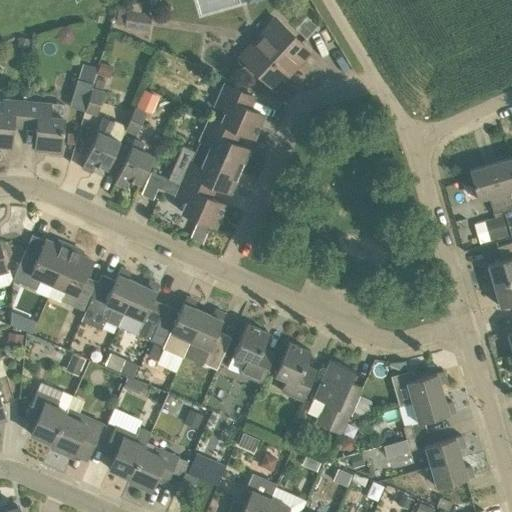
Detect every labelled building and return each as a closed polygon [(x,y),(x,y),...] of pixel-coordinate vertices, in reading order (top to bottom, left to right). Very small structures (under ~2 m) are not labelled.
[(71,3),(32,13),(36,28),(75,18),(71,3)] [(152,13),(128,9),(126,26),(150,30),(152,13)] [(303,44),(275,19),(240,57),(275,89),(299,63),(291,57),(303,44)] [(78,79),(77,79),(69,106),(85,111),(92,88),(98,68),(83,64),(78,79)] [(240,129),(239,131),(254,137),(264,115),(249,108),(254,97),(225,84),(215,106),(226,111),(222,121),(240,129)] [(102,92),(92,88),(85,111),(96,114),(102,92)] [(144,90),(137,107),(151,113),(158,96),(144,90)] [(27,101),(24,101),(3,99),(2,111),(0,110),(0,146),(1,147),(2,144),(11,145),(13,126),(25,128),(27,101)] [(27,101),(25,128),(37,129),(35,147),(44,148),(44,151),(61,152),(63,116),(49,115),(50,103),(27,101)] [(137,135),(146,112),(135,107),(127,127),(125,130),(137,135)] [(239,131),(240,129),(222,121),(210,116),(195,151),(239,170),(249,149),(234,143),(239,131)] [(108,169),(120,141),(108,135),(114,121),(103,117),(81,167),(92,172),(95,164),(108,169)] [(153,155),(142,149),(144,143),(134,138),(115,182),(125,187),(129,178),(141,184),(153,155)] [(181,185),(210,198),(215,186),(230,192),(239,170),(195,151),(190,162),(181,185)] [(511,159),(511,158),(490,164),(504,210),(511,207),(511,200),(509,190),(511,189),(511,159)] [(490,164),(469,170),(477,199),(488,196),(493,213),(504,210),(490,164)] [(153,199),(158,187),(162,177),(150,172),(141,194),(153,199)] [(210,198),(181,185),(176,195),(176,196),(187,200),(182,212),(215,226),(225,204),(210,198)] [(503,215),(485,220),(490,240),(509,235),(503,215)] [(202,243),(207,234),(195,229),(191,238),(202,243)] [(41,279),(53,284),(71,245),(59,240),(57,244),(45,240),(37,259),(35,258),(24,253),(13,279),(31,288),(36,290),(41,279)] [(511,280),(511,242),(496,246),(501,260),(488,264),(494,285),(511,280)] [(77,308),(84,311),(88,303),(96,285),(87,281),(84,280),(83,279),(85,276),(92,260),(81,255),(83,251),(71,245),(53,284),(65,290),(60,301),(74,307),(77,308)] [(84,311),(106,321),(117,325),(132,292),(136,282),(128,278),(131,272),(120,267),(115,280),(101,274),(96,285),(88,303),(84,311)] [(150,341),(166,305),(153,299),(159,285),(149,280),(146,286),(136,282),(132,292),(117,325),(118,326),(137,335),(150,341)] [(511,280),(494,285),(500,307),(511,303),(511,280)] [(157,361),(164,347),(183,355),(190,340),(202,311),(194,307),(195,304),(197,301),(186,296),(180,311),(166,305),(150,341),(154,342),(147,356),(157,361)] [(196,343),(209,349),(206,356),(203,363),(217,370),(231,337),(218,331),(225,314),(215,309),(212,315),(209,314),(202,311),(190,340),(196,343)] [(36,322),(24,316),(18,327),(31,333),(36,322)] [(269,333),(247,323),(233,356),(245,361),(240,371),(261,381),(273,356),(261,351),(269,333)] [(23,334),(9,332),(7,345),(21,347),(23,334)] [(314,374),(307,370),(303,369),(311,351),(289,342),(275,374),(286,379),(281,390),(303,400),(314,374)] [(65,371),(78,377),(86,359),(73,353),(58,347),(54,357),(68,363),(65,371)] [(125,359),(120,371),(133,377),(138,365),(125,359)] [(362,387),(354,383),(350,382),(355,371),(330,360),(315,398),(326,403),(317,424),(342,435),(362,387)] [(440,384),(446,382),(443,371),(413,379),(411,371),(398,375),(401,383),(406,382),(412,402),(443,393),(440,384)] [(0,419),(7,418),(2,403),(14,399),(6,373),(0,374),(0,419)] [(144,383),(132,378),(129,376),(123,387),(139,394),(144,383)] [(69,405),(58,400),(36,390),(24,418),(35,423),(30,433),(50,442),(51,443),(52,443),(69,405)] [(443,393),(412,402),(418,422),(455,412),(452,401),(445,402),(443,393)] [(52,443),(51,443),(50,446),(72,455),(77,445),(88,450),(100,422),(79,413),(80,409),(69,405),(52,443)] [(197,429),(203,415),(189,409),(183,423),(197,429)] [(406,438),(415,436),(411,424),(403,426),(406,438)] [(152,431),(141,426),(137,435),(115,425),(102,452),(113,457),(109,468),(130,477),(130,476),(131,476),(143,448),(144,448),(145,445),(146,442),(152,431)] [(242,444),(252,450),(258,439),(248,433),(242,444)] [(462,435),(425,445),(431,466),(461,457),(458,448),(465,446),(462,435)] [(342,440),(342,448),(349,451),(356,447),(355,439),(348,436),(342,440)] [(415,436),(406,438),(410,450),(418,448),(415,436)] [(178,457),(156,447),(146,442),(145,445),(144,448),(143,448),(131,476),(130,476),(130,477),(129,480),(151,490),(155,479),(166,484),(172,472),(178,457)] [(353,469),(364,466),(361,453),(350,456),(353,469)] [(302,465),(317,471),(321,462),(306,455),(302,465)] [(178,457),(172,472),(183,477),(184,473),(185,471),(189,462),(178,457)] [(444,484),(474,476),(470,465),(464,467),(461,457),(431,466),(437,486),(444,484)] [(224,465),(210,459),(203,476),(216,482),(224,465)] [(352,474),(338,468),(333,480),(347,486),(352,474)] [(197,479),(184,473),(183,477),(180,483),(193,488),(197,479)] [(277,484),(252,473),(246,488),(250,490),(244,504),(233,499),(227,511),(264,511),(271,497),(275,486),(276,486),(277,484)] [(404,496),(400,506),(407,509),(411,499),(404,496)] [(287,511),(290,506),(271,497),(264,511),(287,511)] [(440,497),(436,505),(448,510),(451,502),(440,497)] [(433,511),(434,509),(420,503),(415,511),(433,511)]
